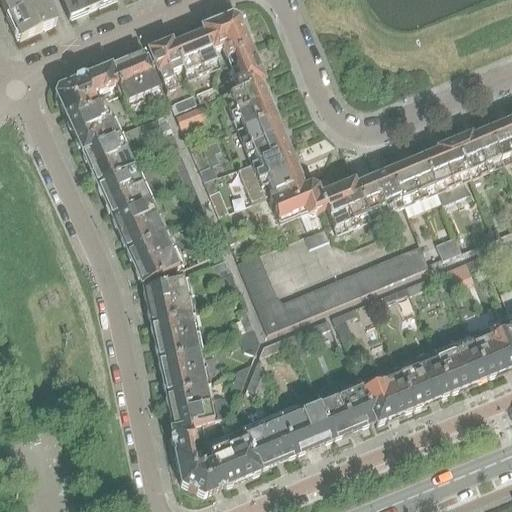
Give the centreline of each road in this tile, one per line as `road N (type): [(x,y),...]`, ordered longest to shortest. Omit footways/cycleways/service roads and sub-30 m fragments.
road 1 (residential): [(157,511),(101,268),(30,117),(3,85)]
road 2 (residential): [(279,0),(323,109),(360,136),(511,77)]
road 3 (residential): [(511,400),(240,511)]
road 4 (residential): [(3,85),(206,0)]
road 5 (secondary): [(382,511),(511,458)]
